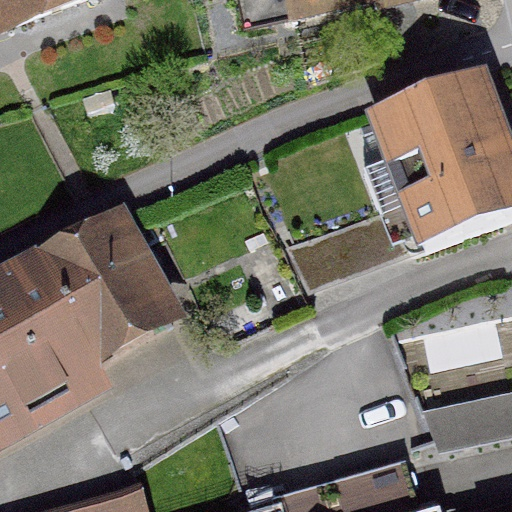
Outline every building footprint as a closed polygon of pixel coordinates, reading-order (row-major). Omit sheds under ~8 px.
[(0,0),(0,20),(5,32),(89,0),(0,0)] [(291,19),(376,0),(234,0),(242,35),(292,24),(291,19)] [(440,251),(511,224),(511,185),(473,81),(294,149),(321,219),(348,208),(368,261),(404,247),(389,206),(419,195),(440,251)] [(0,413),(165,323),(111,228),(0,289),(0,413)] [(421,420),(436,458),(511,441),(511,421),(508,401),(421,420)] [(328,501),(330,511),(360,511),(352,481),(329,488),(332,500),(328,501)] [(137,511),(133,495),(69,511),(137,511)] [(330,511),(328,501),(286,511),(330,511)]
